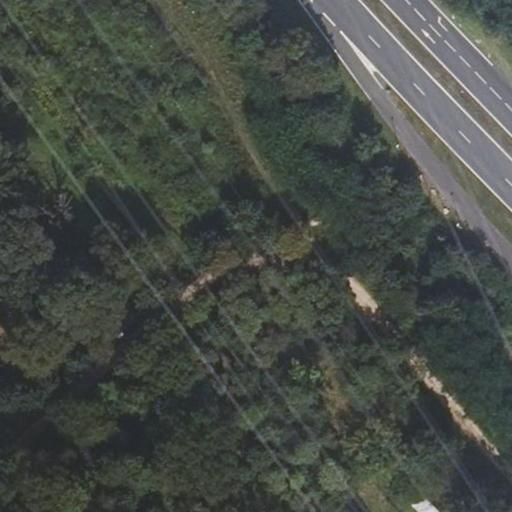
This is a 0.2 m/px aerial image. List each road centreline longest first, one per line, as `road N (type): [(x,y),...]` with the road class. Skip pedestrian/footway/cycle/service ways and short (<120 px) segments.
road 1 (track): [(511,468),(334,262),(297,248),(255,249)]
road 2 (track): [(0,461),(166,305),(255,249)]
road 3 (primary): [(333,0),(511,185)]
road 4 (track): [(255,249),(281,210),(403,133)]
road 5 (primary): [(511,111),(404,0)]
